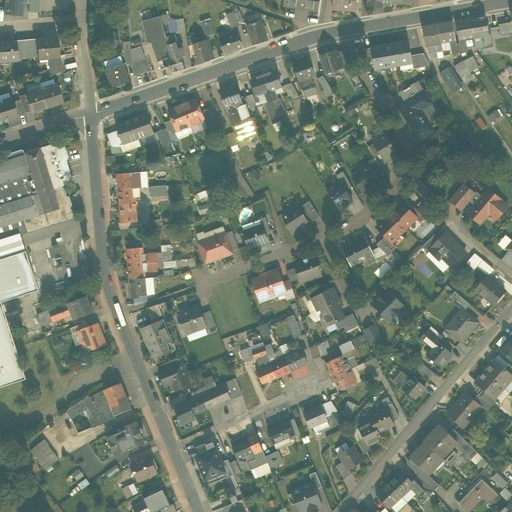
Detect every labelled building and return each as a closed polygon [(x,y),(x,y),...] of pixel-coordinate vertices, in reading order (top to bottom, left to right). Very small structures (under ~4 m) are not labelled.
[(4,0),(4,15),(22,16),(22,4),(22,0),(4,0)] [(284,0),(283,6),(318,11),(320,0),(284,0)] [(333,0),(332,10),(356,11),(356,0),(333,0)] [(28,12),(40,13),(40,6),(29,5),(28,12)] [(239,26),(239,25),(234,15),(234,13),(230,15),(234,28),(239,26)] [(240,13),(234,15),(239,25),(245,23),(240,13)] [(167,14),(160,16),(162,24),(168,23),(173,22),(173,19),(173,18),(171,19),(170,15),(168,15),(167,14)] [(155,26),(162,24),(160,16),(141,21),(147,44),(152,43),(151,40),(155,38),(156,40),(159,39),(155,26)] [(478,18),(470,19),(474,38),(489,35),(489,34),(486,17),(478,18)] [(173,22),(168,23),(172,33),(178,32),(177,20),(176,19),(173,19),(173,22)] [(177,20),(178,32),(185,31),(183,19),(177,20)] [(200,22),(206,37),(214,34),(210,19),(200,22)] [(464,39),(474,38),(470,19),(463,21),(463,20),(455,22),(459,44),(458,44),(460,54),(467,53),(464,39)] [(246,25),(253,45),(268,40),(261,20),(246,25)] [(441,43),(451,42),(456,41),(453,22),(444,24),(438,25),(441,43)] [(511,22),(498,25),(500,36),(511,34),(511,22)] [(162,24),(166,37),(168,46),(177,72),(185,70),(180,57),(184,56),(182,48),(178,50),(173,35),(172,33),(168,23),(162,24)] [(155,26),(159,39),(166,37),(162,24),(155,26)] [(425,46),(426,46),(432,45),(434,45),(436,44),(441,43),(438,25),(430,26),(422,28),(425,46)] [(218,34),(220,39),(230,35),(229,33),(228,30),(218,34)] [(237,33),(230,35),(220,39),(225,55),(233,53),(233,51),(242,48),(237,33)] [(491,34),(489,34),(489,35),(474,38),(476,50),(493,47),(491,34)] [(37,57),(38,60),(46,59),(60,58),(58,37),(36,39),(36,40),(37,57)] [(166,37),(159,39),(162,49),(155,51),(161,70),(165,68),(168,76),(177,72),(168,46),(166,37)] [(135,49),(141,47),(142,46),(139,38),(132,41),(135,49)] [(152,43),(155,51),(162,49),(159,39),(156,40),(155,38),(151,40),(152,43)] [(197,65),(214,59),(210,49),(207,39),(193,44),(197,56),(196,57),(198,64),(197,65)] [(18,59),(31,58),(30,40),(16,41),(18,59)] [(16,41),(0,42),(0,62),(18,61),(18,59),(16,41)] [(408,41),(396,43),(400,66),(412,63),(411,56),(408,41)] [(457,44),(456,41),(451,42),(453,55),(460,54),(458,44),(457,44)] [(396,43),(384,46),(388,68),(400,66),(396,43)] [(433,48),(432,45),(426,46),(427,50),(432,59),(437,58),(436,53),(435,48),(433,48)] [(375,70),(388,68),(384,46),(371,48),(373,60),(375,70)] [(131,50),(134,76),(148,72),(144,59),(145,59),(141,47),(135,49),(131,50)] [(365,49),(367,61),(373,60),(371,48),(365,49)] [(342,51),(337,53),(343,68),(346,70),(351,67),(342,51)] [(325,66),(328,73),(343,68),(337,53),(330,55),(329,53),(320,56),(323,67),(325,66)] [(412,63),(413,69),(429,66),(424,54),(424,53),(411,56),(412,63)] [(464,61),(467,67),(470,72),(479,67),(473,56),(464,61)] [(46,59),(50,68),(62,65),(60,58),(46,59)] [(299,81),(303,91),(315,86),(311,77),(314,76),(309,61),(303,63),(302,62),(294,65),(299,81)] [(474,79),(470,72),(467,67),(463,61),(455,66),(461,78),(465,84),(474,79)] [(49,68),(51,75),(64,71),(62,64),(62,65),(50,68),(49,68)] [(106,70),(112,87),(129,82),(123,64),(106,70)] [(346,70),(351,79),(357,76),(351,67),(346,70)] [(440,74),(453,93),(461,88),(448,68),(440,74)] [(276,71),(264,76),(273,101),(278,99),(277,99),(276,95),(274,90),(282,87),(276,71)] [(323,91),(327,98),(334,93),(323,75),(317,79),(324,90),(323,91)] [(268,103),(273,101),(264,76),(251,80),(256,93),(257,96),(258,96),(264,93),(267,102),(267,103),(268,103)] [(53,80),(39,85),(41,91),(55,86),(53,80)] [(364,88),(360,81),(353,86),(356,92),(364,88)] [(285,86),(289,100),(289,99),(299,96),(291,83),(285,86)] [(405,103),(420,94),(414,83),(399,93),(405,103)] [(28,95),(41,91),(39,85),(26,89),(28,95)] [(55,86),(41,91),(46,108),(63,103),(57,85),(55,86)] [(220,91),(232,126),(241,123),(241,122),(236,108),(239,107),(238,104),(242,103),(235,86),(220,91)] [(317,94),(315,86),(303,91),(305,98),(317,94)] [(30,113),(46,108),(41,91),(28,95),(25,96),(30,112),(30,113)] [(420,94),(405,103),(398,107),(418,140),(433,131),(429,124),(420,110),(431,103),(424,91),(420,94)] [(264,93),(258,96),(261,104),(267,102),(264,93)] [(19,97),(24,113),(24,114),(30,112),(25,96),(24,95),(19,97)] [(246,97),(250,108),(256,106),(253,95),(252,95),(246,97)] [(10,99),(0,101),(0,113),(3,124),(11,121),(12,122),(18,120),(11,98),(10,99)] [(278,99),(273,101),(279,116),(285,114),(285,113),(280,98),(277,99),(278,99)] [(185,103),(181,104),(190,126),(204,121),(205,120),(201,111),(196,99),(186,103),(185,103)] [(18,115),(24,113),(20,100),(14,102),(18,115)] [(272,119),(279,116),(273,101),(268,103),(267,103),(265,103),(269,114),(270,113),(272,119)] [(432,103),(431,103),(420,110),(429,124),(437,119),(433,113),(437,111),(432,103)] [(187,128),(190,126),(181,104),(168,110),(173,120),(177,132),(181,130),(182,131),(187,129),(187,128)] [(246,104),(239,107),(236,108),(241,122),(251,119),(246,104)] [(204,121),(207,128),(215,125),(208,109),(201,111),(205,120),(204,121)] [(490,116),(494,121),(500,116),(497,111),(490,116)] [(141,117),(132,120),(138,139),(154,133),(148,116),(141,119),(141,117)] [(475,120),(482,130),(487,126),(480,117),(475,120)] [(239,144),(239,145),(249,139),(250,140),(252,139),(252,138),(259,134),(256,125),(253,118),(251,119),(241,122),(241,123),(232,126),(235,132),(239,144)] [(123,144),(138,139),(132,120),(123,123),(124,125),(117,127),(118,130),(123,144)] [(166,128),(172,142),(178,139),(175,133),(177,132),(173,120),(164,123),(166,128)] [(204,121),(190,126),(193,133),(194,134),(207,128),(204,121)] [(280,121),(272,125),(276,132),(284,128),(280,121)] [(175,133),(178,139),(193,133),(190,126),(187,128),(187,129),(182,131),(181,130),(177,132),(175,133)] [(372,133),(376,139),(385,134),(381,127),(372,133)] [(160,140),(162,147),(169,144),(169,143),(164,129),(157,132),(160,140)] [(123,144),(118,130),(107,134),(111,147),(122,146),(123,144)] [(154,133),(138,139),(141,146),(160,140),(157,132),(154,133)] [(230,147),(239,144),(235,132),(225,135),(230,147)] [(391,143),(385,134),(376,139),(377,141),(373,144),(380,154),(385,162),(391,158),(391,157),(396,153),(392,147),(393,147),(391,143)] [(122,146),(124,153),(141,146),(138,139),(123,144),(122,146)] [(39,149),(52,190),(60,187),(58,181),(71,177),(66,162),(68,158),(64,145),(58,142),(39,149)] [(368,147),(375,157),(380,154),(373,144),(368,147)] [(0,242),(19,237),(18,235),(14,222),(57,209),(52,190),(39,149),(23,153),(24,155),(0,162),(0,242)] [(0,162),(24,155),(23,153),(23,151),(21,150),(10,153),(9,155),(7,156),(5,155),(0,156),(0,162)] [(273,157),(267,151),(260,156),(266,163),(273,157)] [(115,156),(106,156),(107,166),(116,165),(115,156)] [(369,165),(377,178),(385,173),(377,161),(369,165)] [(353,176),(363,193),(380,182),(377,178),(369,165),(353,176)] [(262,178),(255,170),(247,176),(254,184),(262,178)] [(340,182),(346,191),(352,187),(343,171),(336,176),(339,182),(340,182)] [(147,172),(140,173),(141,188),(148,187),(147,172)] [(117,175),(118,190),(132,189),(131,181),(134,180),(133,173),(117,175)] [(140,173),(133,173),(134,180),(131,181),(132,189),(138,188),(141,188),(140,173)] [(67,185),(71,177),(58,181),(60,187),(67,185)] [(326,190),(339,210),(353,202),(346,191),(340,182),(339,182),(326,190)] [(468,214),(480,224),(489,213),(497,220),(508,206),(488,190),(482,197),(476,192),(475,194),(464,184),(457,192),(468,202),(471,199),(476,204),(468,214)] [(150,187),(151,197),(167,196),(166,186),(150,187)] [(63,189),(60,187),(52,190),(57,209),(14,222),(18,235),(19,235),(70,218),(72,216),(69,207),(66,206),(64,200),(66,197),(63,189)] [(132,197),(132,189),(118,190),(119,205),(121,205),(136,203),(135,197),(132,197)] [(450,201),(461,211),(468,202),(457,192),(450,201)] [(309,202),(303,205),(313,220),(318,217),(309,202)] [(137,222),(136,203),(121,205),(121,211),(120,211),(121,224),(137,222)] [(402,203),(391,214),(405,228),(416,218),(416,217),(410,211),(402,203)] [(207,204),(198,206),(200,215),(209,213),(207,204)] [(308,224),(313,220),(303,205),(298,208),(308,224)] [(287,225),(293,234),(308,224),(298,208),(297,206),(283,214),(286,219),(287,225)] [(416,218),(420,222),(425,218),(414,207),(410,211),(416,217),(416,218)] [(392,242),(405,228),(391,214),(377,228),(385,236),(391,242),(392,242)] [(262,225),(264,233),(270,231),(265,217),(259,219),(259,220),(261,226),(262,225)] [(261,226),(259,220),(242,226),(244,232),(261,226)] [(230,223),(223,224),(225,231),(232,230),(230,223)] [(243,232),(249,248),(268,242),(264,233),(262,225),(261,226),(244,232),(243,232)] [(196,234),(199,243),(224,234),(226,233),(223,226),(204,233),(203,232),(196,234)] [(224,234),(231,252),(238,249),(232,231),(226,233),(224,234)] [(199,243),(206,263),(216,260),(217,260),(217,259),(216,259),(232,253),(231,252),(224,234),(199,243)] [(422,247),(428,253),(430,251),(440,240),(434,234),(423,246),(422,247)] [(442,257),(451,267),(465,253),(446,234),(440,240),(430,251),(439,260),(442,257)] [(0,259),(24,251),(19,235),(18,235),(19,237),(0,242),(0,259)] [(385,236),(381,240),(392,251),(396,246),(392,242),(391,242),(385,236)] [(505,250),(507,248),(511,241),(511,240),(507,236),(505,236),(503,238),(501,239),(500,240),(501,241),(499,243),(499,245),(505,250)] [(342,249),(351,267),(365,259),(374,255),(372,251),(365,238),(356,242),(351,245),(342,249)] [(392,252),(392,251),(381,240),(376,245),(379,247),(386,254),(388,256),(392,252)] [(374,255),(376,259),(386,254),(379,247),(372,251),(374,255)] [(128,264),(141,263),(141,255),(143,255),(143,254),(143,248),(126,249),(128,264)] [(172,257),(171,250),(162,251),(162,253),(162,255),(160,255),(160,253),(158,253),(158,262),(162,261),(167,261),(167,257),(172,257)] [(501,260),(511,268),(511,252),(509,250),(501,260)] [(0,302),(37,290),(24,251),(0,259),(0,302)] [(147,263),(158,262),(158,253),(147,254),(147,263)] [(475,268),(478,265),(482,260),(475,254),(467,262),(475,268)] [(377,260),(376,259),(374,255),(365,259),(368,265),(377,260)] [(306,277),(308,281),(321,276),(318,266),(320,266),(317,256),(308,259),(308,258),(303,260),(299,262),(299,263),(294,265),(295,268),(299,279),(306,277)] [(493,270),(482,260),(478,265),(489,275),(493,270)] [(162,262),(163,269),(177,267),(176,261),(162,262)] [(148,271),(159,271),(158,262),(147,263),(148,271)] [(145,278),(145,272),(145,271),(142,271),(141,263),(128,264),(129,279),(145,278)] [(287,271),(290,281),(290,282),(299,279),(295,268),(287,271)] [(267,296),(268,299),(277,296),(277,294),(284,291),(282,284),(277,270),(268,273),(269,275),(253,281),(259,298),(267,296)] [(476,290),(494,305),(505,291),(487,276),(476,290)] [(145,278),(147,295),(155,295),(153,277),(145,278)] [(147,295),(145,278),(129,279),(129,280),(130,299),(134,299),(140,298),(140,296),(147,296),(147,295)] [(294,295),(290,282),(290,281),(282,284),(284,291),(284,293),(286,298),(294,295)] [(304,296),(307,302),(312,299),(322,294),(320,288),(304,296)] [(341,305),(339,300),(333,288),(322,294),(312,299),(317,311),(318,311),(322,309),(325,314),(324,316),(321,318),(326,327),(334,323),(343,319),(344,316),(342,313),(340,312),(338,309),(341,308),(341,305)] [(373,306),(388,321),(392,317),(393,318),(401,311),(400,310),(404,306),(389,291),(384,296),(382,295),(377,300),(379,301),(373,306)] [(451,298),(465,309),(469,304),(455,292),(451,298)] [(72,316),(74,320),(94,313),(87,296),(68,304),(68,305),(72,316)] [(140,298),(134,299),(135,306),(147,302),(147,296),(140,296),(140,298)] [(0,386),(24,379),(0,303),(0,386)] [(68,305),(51,312),(50,313),(54,323),(72,316),(68,305)] [(147,309),(151,320),(162,316),(158,305),(147,309)] [(182,323),(186,334),(198,329),(197,328),(204,325),(200,315),(198,307),(181,313),(185,322),(182,323)] [(447,330),(461,341),(471,330),(472,331),(478,323),(462,309),(454,319),(455,320),(447,330)] [(42,327),(54,323),(50,313),(51,312),(50,310),(37,315),(42,327)] [(204,325),(205,329),(216,326),(210,311),(200,315),(204,325)] [(343,326),(346,331),(359,325),(353,314),(344,319),(343,319),(334,323),(337,329),(343,326)] [(289,325),(291,324),(296,322),(294,315),(287,318),(289,325)] [(446,329),(447,330),(455,320),(454,319),(446,329)] [(149,346),(153,357),(167,352),(164,344),(171,342),(162,321),(153,325),(142,329),(146,340),(148,339),(150,346),(149,346)] [(70,328),(73,335),(78,332),(89,327),(87,322),(70,328)] [(258,326),(263,338),(272,334),(267,322),(258,326)] [(298,322),(296,322),(291,324),(295,338),(302,336),(298,322)] [(93,348),(94,349),(106,344),(98,324),(89,327),(78,332),(83,344),(84,343),(84,344),(92,348),(93,348)] [(364,330),(371,344),(382,339),(375,324),(364,330)] [(430,333),(439,341),(443,337),(434,329),(430,333)] [(427,355),(442,367),(452,355),(438,343),(440,341),(439,341),(430,333),(428,331),(421,339),(433,348),(427,355)] [(364,335),(351,341),(354,348),(367,342),(364,335)] [(511,337),(502,350),(511,358),(511,337)] [(350,350),(354,348),(351,341),(339,346),(342,354),(350,350)] [(164,344),(167,352),(173,349),(171,342),(164,344)] [(283,356),(283,357),(290,372),(307,364),(297,342),(287,346),(290,353),(283,356)] [(252,360),(254,359),(252,352),(265,347),(264,343),(248,348),(252,360)] [(265,347),(268,356),(278,353),(275,344),(265,347)] [(310,348),(313,359),(320,357),(317,346),(310,348)] [(257,358),(260,367),(262,366),(263,369),(271,365),(268,356),(267,354),(265,347),(252,352),(254,359),(257,358)] [(241,351),(245,362),(252,360),(248,348),(241,351)] [(326,363),(332,377),(350,369),(357,366),(353,357),(345,361),(344,362),(341,356),(326,363)] [(271,365),(276,378),(290,372),(283,357),(277,359),(278,362),(271,365)] [(164,364),(166,369),(181,363),(179,358),(164,364)] [(363,363),(368,373),(380,367),(375,358),(363,363)] [(494,359),(484,371),(504,388),(511,378),(511,374),(505,369),(494,359)] [(176,382),(179,390),(190,385),(189,382),(185,372),(181,363),(166,369),(159,372),(165,386),(176,382)] [(416,369),(429,380),(434,374),(421,363),(416,369)] [(262,384),(276,378),(271,365),(263,369),(262,366),(260,367),(256,369),(257,372),(262,384)] [(356,384),(350,369),(332,377),(338,392),(356,384)] [(185,372),(189,382),(195,380),(193,376),(191,370),(185,372)] [(504,388),(484,371),(474,383),(485,392),(494,400),(494,399),(496,398),(503,390),(502,390),(504,388)] [(402,389),(415,399),(422,392),(421,391),(424,386),(413,377),(411,379),(401,372),(394,381),(403,389),(402,389)] [(109,383),(111,387),(121,383),(118,377),(109,383)] [(199,390),(201,396),(207,409),(231,399),(224,383),(217,387),(213,378),(204,382),(206,386),(206,387),(199,390)] [(226,382),(233,398),(241,394),(236,378),(226,382)] [(111,387),(104,390),(114,416),(115,416),(131,409),(121,383),(111,387)] [(111,417),(114,416),(104,390),(89,398),(88,399),(96,417),(90,420),(93,428),(112,420),(111,417)] [(485,392),(481,396),(492,406),(496,401),(494,399),(494,400),(485,392)] [(447,415),(462,428),(481,406),(481,405),(474,399),(466,393),(447,415)] [(487,412),(492,406),(481,396),(478,394),(474,399),(481,405),(481,406),(487,412)] [(170,401),(173,409),(187,402),(186,400),(187,400),(184,395),(170,401)] [(194,415),(207,409),(201,396),(194,400),(193,397),(187,400),(186,400),(187,402),(193,416),(194,415)] [(86,410),(90,420),(96,417),(88,399),(89,398),(88,397),(66,412),(71,419),(86,410)] [(347,400),(340,414),(349,418),(356,404),(347,400)] [(193,416),(187,402),(173,409),(173,410),(175,409),(183,425),(196,419),(194,415),(193,416)] [(383,406),(385,409),(385,408),(392,421),(399,418),(391,402),(383,406)] [(310,428),(312,427),(327,420),(321,407),(304,414),(310,428)] [(393,424),(392,421),(385,408),(385,409),(370,416),(372,421),(378,433),(387,428),(386,427),(393,424)] [(329,416),(335,426),(343,421),(337,411),(329,416)] [(294,435),(295,438),(301,435),(294,420),(288,422),(294,435)] [(329,426),(327,420),(312,427),(315,432),(329,426)] [(268,430),(274,444),(291,436),(292,436),(294,435),(288,422),(288,421),(278,426),(277,423),(272,425),(273,428),(268,430)] [(381,439),(378,433),(372,421),(359,428),(363,437),(368,446),(369,446),(381,439)] [(113,450),(116,456),(128,451),(128,450),(132,448),(132,449),(145,444),(142,436),(141,436),(138,430),(139,430),(136,422),(123,428),(124,430),(107,437),(110,444),(111,444),(113,449),(113,450)] [(444,461),(445,460),(441,456),(449,448),(451,449),(456,444),(457,442),(456,440),(449,433),(439,424),(424,441),(425,442),(410,458),(420,468),(428,476),(428,475),(435,468),(433,467),(441,459),(444,461)] [(449,433),(456,440),(460,436),(453,429),(449,433)] [(247,438),(248,439),(254,453),(252,453),(255,459),(248,462),(251,468),(267,461),(266,458),(256,434),(247,438)] [(294,441),(292,436),(291,436),(274,444),(276,449),(294,441)] [(477,452),(460,436),(456,440),(457,442),(456,444),(471,459),(477,452)] [(357,441),(365,453),(371,449),(369,446),(368,446),(363,437),(357,441)] [(238,460),(252,453),(254,453),(248,439),(232,447),(238,460)] [(33,448),(49,467),(59,459),(43,440),(33,448)] [(207,445),(206,443),(195,447),(198,456),(209,452),(207,445)] [(202,469),(206,479),(223,472),(224,471),(221,463),(213,443),(207,445),(209,452),(198,456),(197,457),(200,465),(201,464),(203,468),(202,469)] [(339,455),(349,448),(346,443),(335,450),(339,455)] [(343,462),(348,470),(349,470),(356,465),(356,464),(362,460),(353,446),(349,448),(339,455),(343,462)] [(30,450),(45,470),(49,467),(33,448),(30,450)] [(454,451),(451,449),(449,448),(441,456),(445,460),(444,461),(450,467),(451,465),(450,465),(454,461),(453,459),(457,455),(454,452),(454,451)] [(276,466),(283,463),(278,452),(271,455),(276,466)] [(238,460),(241,466),(248,470),(251,469),(251,468),(248,462),(255,459),(252,453),(238,460)] [(267,461),(270,469),(276,466),(271,455),(266,458),(267,461)] [(130,465),(137,482),(157,473),(150,456),(130,465)] [(405,462),(415,473),(420,468),(410,458),(405,462)] [(224,471),(223,472),(226,478),(234,475),(228,460),(221,463),(224,471)] [(229,463),(234,475),(241,472),(236,461),(229,463)] [(267,461),(251,468),(251,469),(255,478),(271,471),(270,469),(267,461)] [(336,467),(344,479),(352,474),(349,470),(348,470),(343,462),(336,467)] [(105,473),(111,481),(122,473),(116,465),(105,473)] [(415,473),(418,476),(433,492),(439,485),(428,475),(428,476),(420,468),(415,473)] [(73,474),(77,481),(83,476),(79,470),(73,474)] [(402,471),(389,483),(402,496),(410,488),(414,484),(412,482),(402,471)] [(502,488),(508,482),(496,471),(491,477),(502,488)] [(209,485),(226,478),(223,472),(206,479),(209,485)] [(244,480),(241,472),(234,475),(237,482),(244,480)] [(313,482),(316,490),(322,487),(316,472),(309,475),(312,482),(313,482)] [(429,496),(433,492),(418,476),(414,480),(424,490),(424,491),(429,496)] [(414,480),(412,482),(414,484),(410,488),(418,496),(424,491),(424,490),(414,480)] [(484,497),(490,503),(491,501),(492,501),(498,495),(482,480),(469,493),(478,502),(484,497)] [(296,503),(299,511),(307,511),(308,511),(310,511),(317,509),(317,508),(323,506),(316,490),(313,482),(312,482),(291,491),(292,494),(296,503)] [(123,487),(126,497),(138,493),(135,483),(123,487)] [(389,508),(402,496),(389,483),(376,495),(389,508)] [(226,487),(232,504),(234,503),(238,501),(231,485),(226,487)] [(511,509),(511,508),(511,495),(505,488),(498,495),(511,509)] [(132,508),(134,511),(146,511),(150,511),(157,511),(161,510),(162,511),(175,511),(177,511),(173,504),(171,505),(170,505),(163,490),(144,499),(145,501),(132,508)] [(460,503),(463,506),(469,511),(478,502),(469,493),(460,503)] [(224,511),(237,511),(234,503),(232,504),(222,508),(224,511)]
